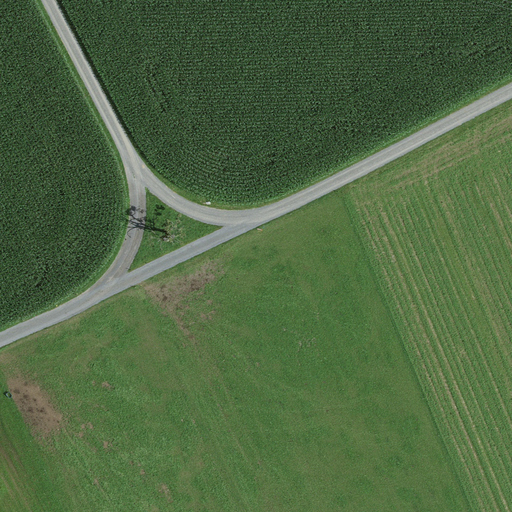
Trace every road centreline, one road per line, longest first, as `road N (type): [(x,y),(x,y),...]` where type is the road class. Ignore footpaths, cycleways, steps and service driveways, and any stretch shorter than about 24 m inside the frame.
road 1 (track): [(511,98),(0,341)]
road 2 (track): [(52,0),(127,153),(150,178),(210,215),(256,219)]
road 3 (track): [(127,153),(138,223),(105,291)]
